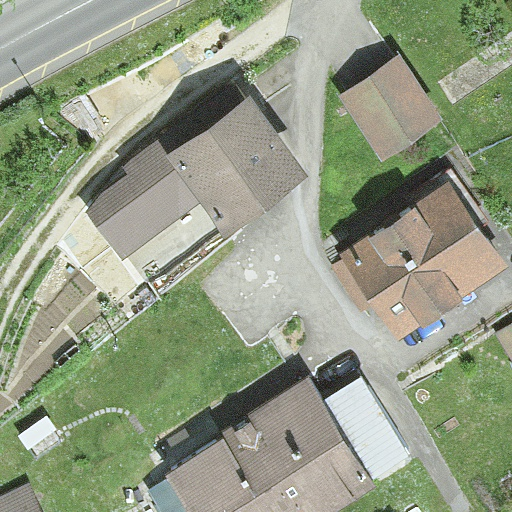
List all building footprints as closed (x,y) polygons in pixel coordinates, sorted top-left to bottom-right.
[(397,48),(335,89),(378,154),(441,112),(397,48)] [(250,81),(81,198),(122,257),(206,199),(223,223),(308,164),(250,81)] [(456,170),(326,251),(363,309),(381,298),(400,329),(511,259),(456,170)] [(511,319),(495,331),(511,357),(511,319)] [(313,371),(166,462),(197,511),(308,511),(408,451),(364,381),(331,401),(313,371)] [(46,511),(30,479),(0,493),(0,511),(46,511)]
